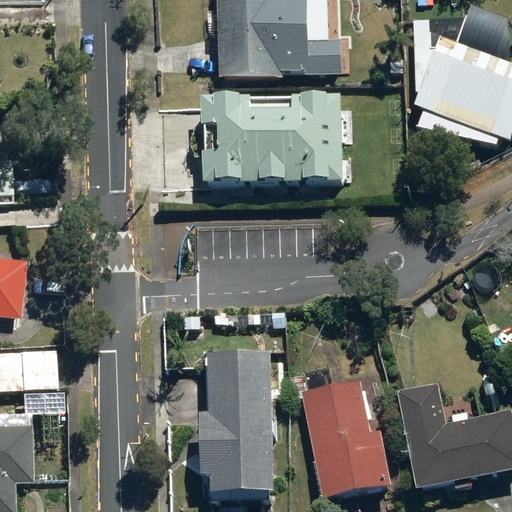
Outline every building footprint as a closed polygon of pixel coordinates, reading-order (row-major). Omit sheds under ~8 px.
[(281,91),(281,81),(343,80),(342,49),(304,49),(303,0),(218,0),(219,92),(281,91)] [(511,145),(511,70),(437,45),(412,118),(510,152),(511,145)] [(344,148),(350,148),(350,111),(198,113),(199,197),(350,196),(350,166),(344,166),(344,148)] [(407,165),(391,164),(389,197),(405,198),(407,165)] [(0,325),(17,328),(23,269),(0,266),(0,325)] [(52,358),(0,361),(0,401),(54,398),(52,358)] [(268,359),(204,358),(203,428),(195,428),(194,492),(206,492),(206,510),(270,510),(271,447),(276,447),(276,410),(267,410),(268,359)] [(358,394),(333,398),(328,373),(290,379),(295,409),(301,408),(318,511),(390,499),(379,436),(366,438),(358,394)] [(436,394),(394,402),(413,501),(511,482),(511,435),(509,419),(443,431),(436,394)] [(27,436),(0,436),(0,511),(10,511),(10,495),(28,494),(27,436)]
